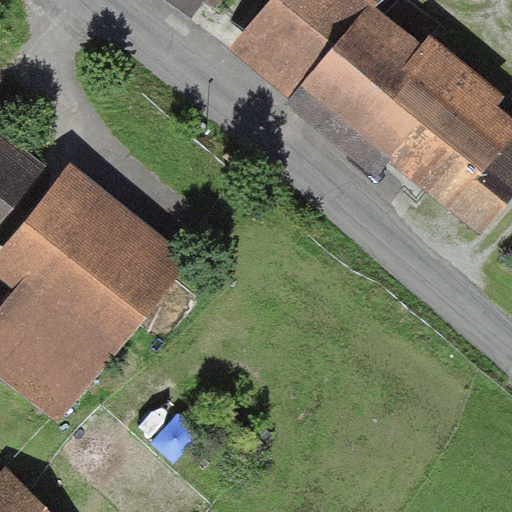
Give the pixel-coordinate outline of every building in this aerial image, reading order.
[(188,0),(201,8),(206,0),(188,0)] [(382,0),(273,0),(232,50),(296,103),(379,4),(382,0)] [(479,234),(511,194),(511,113),(379,4),(296,103),(387,179),(398,166),(479,234)] [(0,217),(44,163),(0,128),(0,217)] [(74,166),(0,256),(0,266),(22,284),(0,311),(0,370),(58,418),(189,259),(74,166)] [(46,511),(7,474),(0,481),(0,511),(46,511)]
